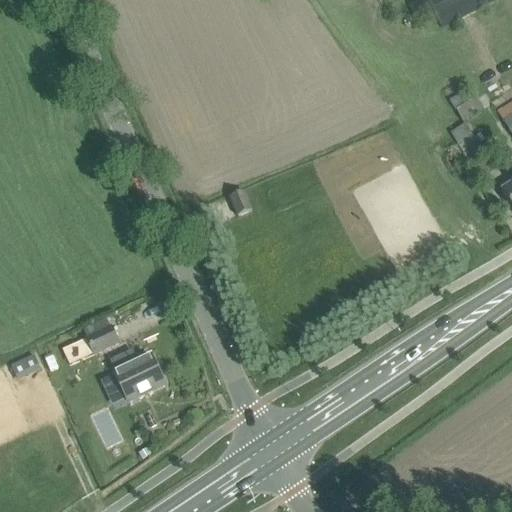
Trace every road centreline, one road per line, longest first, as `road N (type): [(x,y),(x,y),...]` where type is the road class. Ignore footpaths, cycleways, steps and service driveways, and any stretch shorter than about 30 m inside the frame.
road 1 (tertiary): [(275,456),(61,0)]
road 2 (secondary): [(275,456),(511,295)]
